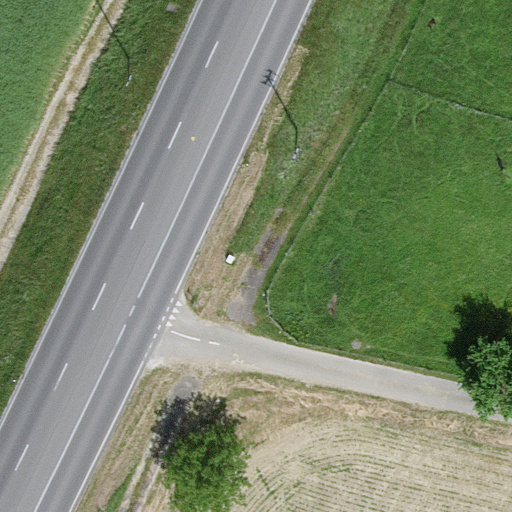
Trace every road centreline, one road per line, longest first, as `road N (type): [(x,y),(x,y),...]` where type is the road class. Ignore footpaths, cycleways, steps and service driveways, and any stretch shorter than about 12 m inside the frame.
road 1 (primary): [(256,0),(14,511)]
road 2 (track): [(109,319),(511,410)]
road 3 (track): [(0,231),(112,0)]
